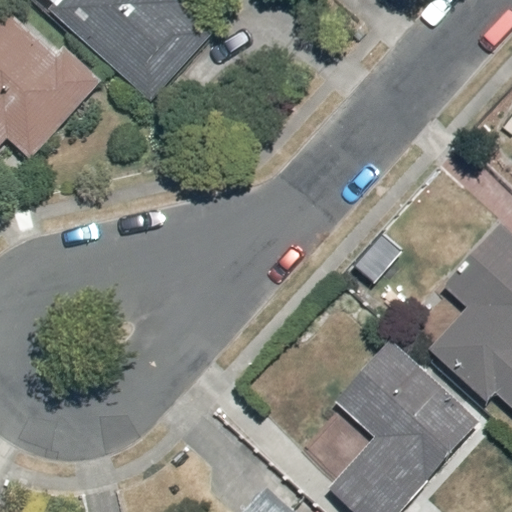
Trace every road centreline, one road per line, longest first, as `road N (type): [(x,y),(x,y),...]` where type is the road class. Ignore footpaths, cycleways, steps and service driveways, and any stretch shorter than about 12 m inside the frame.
road 1 (residential): [(218,232),(464,0)]
road 2 (residential): [(218,232),(97,395),(60,405),(0,396)]
